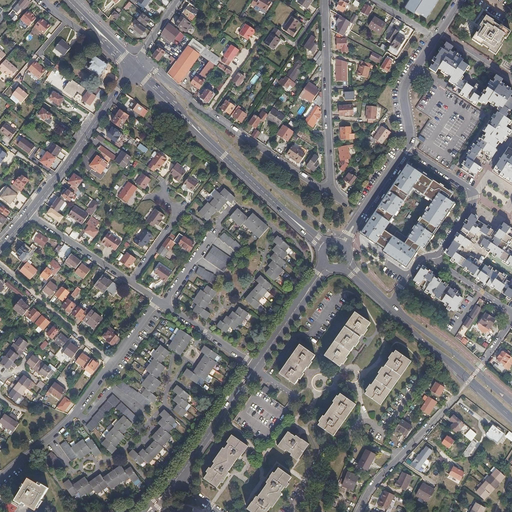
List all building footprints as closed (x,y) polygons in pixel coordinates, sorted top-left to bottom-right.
[(29,1),(27,0),(20,0),(17,4),(13,9),(14,11),(17,13),(21,7),(23,9),(29,1)] [(253,0),(251,4),(255,7),(256,5),(267,11),(272,2),(269,0),(253,0)] [(307,9),(312,0),(299,0),(298,3),(307,9)] [(343,12),(350,0),(341,0),(341,1),(339,4),(337,8),(343,12)] [(409,0),(405,6),(415,12),(416,10),(417,11),(418,11),(419,12),(427,17),(437,0),(409,0)] [(366,4),(362,12),(368,15),(372,8),(366,4)] [(191,18),(196,11),(190,7),(185,13),(191,18)] [(33,15),(30,13),(27,11),(20,19),(28,26),(36,18),(33,15)] [(145,25),(150,18),(143,12),(138,19),(145,25)] [(350,22),(354,24),(358,16),(354,14),(350,22)] [(176,25),(181,29),(185,32),(192,23),(189,21),(182,16),(176,25)] [(283,29),(293,36),(297,30),(295,28),(299,21),(293,16),(283,29)] [(350,22),(340,16),(337,22),(339,23),(338,26),(338,28),(340,30),(338,33),(347,38),(354,24),(350,22)] [(369,27),(380,34),(386,24),(375,17),(369,27)] [(501,44),(505,38),(509,31),(501,25),(500,27),(493,22),(486,17),(480,25),(482,27),(480,30),(478,33),(474,40),(482,46),(483,44),(490,49),(497,53),(502,45),(501,44)] [(44,21),(41,18),(34,26),(44,34),(50,26),(46,23),(44,21)] [(141,34),(146,28),(138,22),(134,28),(141,34)] [(181,32),(169,23),(162,34),(163,35),(167,38),(171,41),(173,43),(176,39),(181,32)] [(254,29),(246,23),(239,33),(247,39),(254,29)] [(393,43),(397,35),(401,29),(395,25),(386,39),(393,43)] [(282,32),(281,31),(275,27),(264,43),(274,49),(281,40),(278,38),(282,32)] [(185,35),(181,32),(176,39),(180,42),(184,37),(185,35)] [(346,37),(338,33),(336,38),(338,40),(338,48),(342,48),(342,50),(343,51),(348,51),(348,50),(348,48),(347,48),(347,39),(345,39),(346,37)] [(171,41),(162,34),(160,36),(170,44),(171,41)] [(391,46),(398,51),(406,39),(402,37),(401,37),(397,35),(393,43),(391,46)] [(200,54),(206,47),(193,38),(191,41),(177,60),(174,65),(168,73),(179,84),(200,54)] [(67,43),(62,40),(55,48),(65,56),(71,48),(66,44),(67,43)] [(312,52),(313,52),(317,45),(314,43),(313,44),(309,41),(305,46),(310,50),(309,51),(311,53),(312,52)] [(486,162),(489,164),(494,157),(497,152),(498,150),(495,148),(497,145),(496,144),(498,141),(501,143),(504,140),(502,139),(504,136),(506,137),(508,134),(507,133),(509,130),(506,128),(508,124),(506,123),(509,120),(506,118),(508,114),(506,113),(508,110),(510,111),(511,107),(511,98),(510,97),(511,93),(511,91),(509,90),(508,92),(505,90),(506,88),(503,86),(502,87),(499,85),(501,82),(502,79),(496,75),(494,78),(495,79),(493,83),(491,86),(490,85),(485,91),(487,92),(484,96),(481,93),(476,90),(477,89),(474,87),(473,88),(467,83),(465,85),(462,83),(463,82),(461,80),(460,79),(462,76),(466,69),(468,66),(462,62),(463,60),(460,57),(459,59),(456,57),(452,55),(454,53),(450,51),(453,47),(446,42),(444,45),(446,46),(444,49),(442,49),(440,52),(436,59),(437,60),(435,63),(433,66),(431,65),(429,68),(436,73),(439,68),(442,70),(445,73),(448,75),(452,77),(449,81),(452,84),(453,82),(457,84),(455,87),(458,89),(459,88),(462,90),(461,92),(464,94),(463,96),(473,102),(474,101),(477,103),(478,101),(482,103),(483,102),(486,104),(488,101),(491,103),(492,102),(495,104),(494,105),(498,108),(499,106),(502,108),(500,112),(499,113),(497,112),(495,116),(496,117),(494,120),(493,119),(490,122),(492,123),(490,126),(488,125),(484,132),(486,133),(484,137),(486,138),(484,141),(482,140),(480,143),(478,142),(476,146),(474,149),(472,148),(470,151),(471,152),(469,155),(468,154),(466,158),(467,159),(465,162),(466,163),(464,166),(463,165),(460,169),(473,178),(474,177),(476,174),(478,171),(477,170),(479,166),(481,163),(483,160),(486,162)] [(232,45),(221,62),(228,67),(239,50),(232,45)] [(159,60),(165,52),(159,47),(153,56),(159,60)] [(220,58),(210,50),(206,47),(200,54),(209,61),(200,74),(207,79),(219,62),(217,61),(220,58)] [(65,56),(55,48),(53,51),(62,59),(65,56)] [(377,61),(380,56),(373,52),(370,58),(377,61)] [(89,62),(86,68),(100,77),(109,64),(95,55),(90,63),(89,62)] [(348,81),(347,61),(337,58),(337,65),(337,81),(348,81)] [(299,60),(286,76),(291,80),(293,81),(294,82),(302,71),(298,69),(303,62),(299,59),(299,60)] [(371,63),(362,61),(361,65),(360,64),(357,75),(367,78),(370,67),(371,63)] [(34,63),(27,71),(38,80),(45,72),(34,63)] [(55,68),(59,72),(64,67),(59,63),(56,67),(55,68)] [(14,74),(2,64),(0,66),(0,76),(1,78),(2,77),(5,79),(8,82),(14,74)] [(245,77),(238,72),(233,80),(239,85),(245,77)] [(291,80),(286,76),(284,80),(282,78),(279,82),(287,88),(290,85),(293,87),(296,83),(293,81),(291,80)] [(192,83),(200,89),(205,82),(201,80),(196,77),(192,83)] [(443,88),(432,80),(426,90),(428,91),(416,109),(431,119),(418,139),(423,142),(421,146),(418,149),(447,169),(484,114),(443,88)] [(88,92),(75,83),(73,81),(71,84),(69,82),(63,91),(73,98),(77,92),(84,97),(82,101),(90,106),(96,97),(88,92)] [(305,99),(312,104),(319,93),(313,90),(315,88),(308,83),(298,97),(303,101),(305,99)] [(21,91),(18,88),(15,92),(14,91),(10,87),(4,94),(8,98),(11,95),(22,103),(28,96),(24,93),(24,94),(21,92),(21,91)] [(92,87),(88,92),(96,97),(99,92),(92,87)] [(207,89),(202,95),(200,97),(208,102),(214,94),(207,89)] [(345,100),(355,100),(354,92),(345,92),(345,100)] [(63,99),(54,93),(50,100),(59,106),(63,99)] [(227,100),(222,108),(230,114),(236,106),(227,100)] [(133,102),(129,107),(139,114),(143,109),(133,102)] [(239,105),(232,115),(242,122),(247,114),(240,109),(241,107),(239,105)] [(340,115),(353,114),(356,114),(357,113),(357,108),(353,108),(353,105),(340,106),(340,115)] [(317,113),(319,110),(320,108),(317,106),(309,117),(308,117),(305,122),(313,127),(321,116),(320,115),(317,113)] [(377,107),(367,107),(366,120),(369,120),(369,122),(373,122),(373,120),(376,120),(377,107)] [(266,117),(279,126),(285,117),(272,108),(266,117)] [(55,118),(42,109),(40,113),(38,112),(35,117),(49,126),(55,118)] [(116,116),(125,122),(129,116),(120,110),(116,116)] [(255,115),(249,123),(256,128),(262,119),(265,121),(267,117),(269,114),(263,110),(259,117),(255,115)] [(120,128),(125,122),(116,116),(112,122),(120,128)] [(144,125),(152,130),(154,127),(146,122),(144,125)] [(7,136),(6,136),(10,139),(15,131),(4,123),(0,128),(0,132),(4,135),(4,134),(7,136)] [(284,126),(278,135),(287,141),(293,132),(284,126)] [(375,139),(382,144),(390,132),(382,126),(374,138),(375,139)] [(351,134),(350,127),(341,127),(342,139),(354,138),(354,134),(351,134)] [(107,136),(117,143),(120,143),(121,141),(124,136),(123,135),(119,132),(115,129),(115,130),(113,128),(107,136)] [(16,150),(22,142),(17,138),(11,147),(16,150)] [(62,150),(53,143),(47,152),(56,158),(62,150)] [(145,153),(148,149),(140,143),(137,147),(145,153)] [(305,153),(293,145),(287,154),(299,162),(305,153)] [(347,145),(340,147),(341,154),(340,155),(341,160),(350,158),(348,148),(347,145)] [(124,168),(131,158),(122,151),(118,158),(100,146),(97,149),(101,152),(111,159),(124,168)] [(511,149),(509,153),(506,150),(504,148),(494,165),(496,166),(499,168),(498,170),(501,172),(501,173),(504,175),(503,176),(506,178),(507,177),(510,179),(509,180),(511,182),(511,149)] [(141,163),(147,167),(150,163),(152,165),(156,159),(158,160),(161,156),(159,155),(160,154),(152,149),(141,163)] [(98,157),(97,156),(89,166),(100,174),(108,164),(107,163),(111,159),(101,152),(98,157)] [(47,154),(40,163),(48,168),(55,159),(47,154)] [(314,172),(320,164),(317,161),(319,157),(315,154),(306,166),(314,172)] [(453,190),(408,159),(377,206),(359,233),(363,236),(375,244),(387,226),(407,194),(413,186),(431,199),(440,188),(449,194),(453,190)] [(179,167),(181,165),(177,163),(169,173),(175,177),(174,179),(178,182),(179,180),(180,181),(186,172),(179,167)] [(350,172),(344,179),(351,185),(357,177),(350,172)] [(83,179),(74,173),(67,182),(71,185),(77,189),(83,179)] [(144,188),(150,178),(142,173),(135,182),(144,188)] [(198,183),(189,176),(184,184),(187,187),(192,191),(198,183)] [(29,181),(23,177),(21,179),(19,178),(13,186),(20,191),(21,192),(29,181)] [(127,202),(137,187),(129,182),(119,196),(127,202)] [(20,191),(13,186),(11,185),(9,189),(8,188),(0,198),(10,206),(13,203),(16,199),(18,196),(17,195),(20,191)] [(77,189),(71,185),(68,189),(75,194),(78,190),(77,189)] [(413,186),(407,194),(426,208),(431,199),(413,186)] [(0,197),(0,198),(8,188),(6,187),(5,188),(4,188),(3,189),(2,190),(1,191),(1,192),(0,193),(0,192),(0,197)] [(449,194),(440,188),(426,208),(409,233),(405,239),(398,234),(387,226),(375,244),(384,250),(382,252),(406,268),(418,250),(421,247),(424,249),(427,244),(435,233),(451,210),(456,201),(459,198),(451,192),(449,194)] [(75,194),(68,189),(62,196),(70,202),(75,194)] [(220,194),(228,201),(230,204),(235,198),(225,189),(220,194)] [(212,197),(215,199),(223,206),(228,201),(220,194),(217,192),(212,197)] [(67,203),(58,197),(51,208),(58,212),(60,209),(62,210),(67,203)] [(94,199),(86,211),(92,215),(100,203),(94,199)] [(215,199),(210,204),(217,210),(218,212),(223,206),(215,199)] [(10,211),(0,203),(0,211),(7,216),(10,213),(9,212),(10,211)] [(208,203),(203,208),(212,216),(217,210),(210,204),(208,203)] [(76,219),(83,223),(88,215),(75,206),(68,215),(75,220),(76,219)] [(58,212),(51,208),(46,214),(60,222),(64,216),(58,212)] [(212,216),(203,208),(198,214),(207,221),(212,216)] [(145,221),(152,226),(154,224),(155,225),(156,223),(157,224),(160,221),(159,220),(160,218),(162,214),(155,209),(145,221)] [(230,217),(235,222),(243,214),(237,209),(230,217)] [(205,229),(208,225),(187,211),(184,215),(205,229)] [(243,214),(235,222),(241,227),(243,224),(248,219),(243,214)] [(248,219),(243,224),(248,229),(258,218),(253,214),(248,219)] [(511,228),(511,229),(508,226),(505,224),(503,223),(501,226),(502,227),(500,230),(499,229),(496,233),(495,232),(490,229),(489,230),(486,228),(487,226),(477,219),(474,217),(475,216),(471,214),(467,220),(468,221),(466,224),(465,223),(463,226),(461,229),(459,233),(460,234),(458,237),(456,236),(455,238),(447,250),(449,251),(447,254),(452,257),(455,259),(454,261),(460,265),(464,268),(465,266),(468,268),(467,270),(471,272),(474,274),(473,276),(476,278),(477,276),(480,279),(479,280),(483,282),(487,276),(490,278),(486,284),(489,287),(491,284),(495,286),(494,287),(503,293),(508,297),(510,299),(511,296),(511,228)] [(258,218),(248,229),(254,233),(263,223),(258,218)] [(89,220),(79,235),(84,239),(86,236),(92,239),(100,228),(89,220)] [(269,228),(263,223),(254,233),(259,238),(269,228)] [(405,239),(409,233),(401,227),(398,234),(405,239)] [(153,233),(145,228),(137,238),(136,237),(133,240),(142,247),(145,243),(146,244),(153,233)] [(73,230),(70,235),(75,239),(79,233),(73,230)] [(39,233),(34,241),(43,246),(48,239),(39,233)] [(108,233),(101,242),(106,246),(106,245),(109,247),(112,249),(112,248),(115,250),(121,242),(108,233)] [(229,247),(230,246),(235,251),(235,250),(238,253),(243,247),(241,245),(240,246),(235,241),(235,242),(230,237),(229,238),(224,233),(219,238),(224,243),(229,247)] [(174,242),(173,242),(178,245),(184,237),(179,234),(177,238),(174,242)] [(277,245),(285,252),(290,247),(278,236),(273,242),(277,245)] [(184,237),(178,245),(189,252),(195,244),(184,237)] [(168,238),(157,253),(163,257),(173,242),(174,242),(168,238)] [(16,254),(23,260),(28,255),(32,250),(25,244),(22,247),(18,252),(19,252),(16,254)] [(288,255),(285,252),(277,245),(272,251),(275,253),(283,260),(288,255)] [(213,246),(204,259),(224,272),(232,260),(213,246)] [(128,267),(132,261),(133,262),(136,258),(127,251),(124,255),(123,255),(119,261),(128,267)] [(285,262),(283,260),(275,253),(270,258),(273,261),(281,268),(285,262)] [(71,264),(76,268),(81,262),(71,254),(64,263),(69,267),(71,264)] [(28,255),(23,260),(26,263),(20,270),(30,279),(37,271),(27,262),(31,257),(28,255)] [(46,267),(40,275),(47,280),(52,273),(55,275),(60,269),(57,266),(58,265),(52,260),(46,267)] [(283,270),(281,268),(273,261),(268,266),(270,268),(279,275),(283,270)] [(162,281),(166,283),(172,274),(160,266),(154,274),(161,278),(162,279),(162,281)] [(199,267),(196,274),(202,277),(201,278),(211,282),(210,283),(213,284),(216,277),(214,276),(214,275),(205,271),(205,270),(199,267)] [(274,281),(279,275),(270,268),(266,274),(274,281)] [(427,273),(428,271),(425,269),(424,270),(420,268),(413,279),(417,282),(417,281),(421,283),(420,284),(423,286),(426,288),(429,291),(428,292),(431,294),(432,293),(436,295),(434,297),(437,298),(444,303),(446,302),(449,304),(448,305),(451,308),(450,309),(453,311),(454,310),(456,311),(458,308),(459,306),(461,304),(459,302),(462,298),(459,296),(458,297),(455,295),(456,294),(452,291),(453,290),(450,288),(451,287),(449,286),(448,285),(446,287),(443,285),(444,283),(440,281),(439,283),(436,281),(437,279),(434,277),(435,275),(431,273),(430,275),(427,273)] [(103,275),(94,286),(104,293),(106,290),(112,283),(103,275)] [(259,284),(267,291),(271,285),(261,276),(256,281),(259,284)] [(484,287),(486,284),(490,278),(487,276),(483,282),(481,286),(484,287)] [(22,298),(24,294),(9,281),(6,285),(22,298)] [(50,281),(43,290),(50,296),(57,287),(50,281)] [(121,289),(113,282),(112,283),(106,290),(115,297),(121,289)] [(267,291),(259,284),(254,289),(263,297),(267,291)] [(207,286),(203,291),(213,298),(216,292),(207,286)] [(63,300),(69,292),(62,287),(56,295),(63,300)] [(77,287),(71,295),(74,298),(80,290),(77,287)] [(258,302),(263,297),(254,289),(250,294),(258,302)] [(201,290),(197,296),(209,304),(213,298),(203,291),(201,290)] [(260,304),(258,302),(250,294),(245,300),(255,309),(260,304)] [(193,302),(197,305),(204,310),(209,304),(197,296),(193,302)] [(28,310),(30,308),(25,304),(26,302),(21,298),(15,305),(13,308),(23,316),(24,314),(28,310)] [(62,307),(69,312),(75,305),(68,299),(62,307)] [(204,310),(197,305),(193,311),(206,320),(210,314),(204,310)] [(78,307),(72,314),(78,319),(83,313),(84,312),(82,310),(78,307)] [(239,307),(235,313),(245,319),(249,313),(239,307)] [(369,319),(354,308),(324,352),(339,362),(341,359),(343,360),(346,354),(345,353),(348,349),(353,341),(354,342),(358,337),(357,335),(361,330),(362,331),(366,325),(365,324),(369,319)] [(478,311),(473,308),(468,317),(472,320),(478,311)] [(30,312),(28,310),(24,314),(28,317),(26,319),(28,321),(29,319),(33,322),(40,314),(33,309),(30,312)] [(86,316),(83,320),(94,328),(102,318),(91,310),(86,316)] [(245,319),(235,313),(233,311),(229,317),(238,324),(241,325),(245,319)] [(496,319),(486,313),(480,323),(489,329),(496,319)] [(35,324),(43,330),(49,322),(42,316),(35,324)] [(238,324),(229,317),(227,316),(223,322),(230,327),(234,330),(238,324)] [(230,327),(223,322),(220,321),(217,327),(226,333),(230,327)] [(477,325),(473,333),(479,337),(484,329),(477,325)] [(46,333),(52,339),(58,331),(53,327),(51,330),(49,329),(46,333)] [(116,336),(118,334),(110,327),(103,336),(113,345),(119,338),(116,336)] [(180,330),(176,335),(188,343),(192,338),(180,330)] [(61,348),(68,340),(61,334),(54,342),(61,348)] [(188,343),(176,335),(172,342),(184,349),(188,343)] [(14,348),(21,354),(24,350),(23,350),(27,343),(20,338),(15,344),(16,345),(14,348)] [(44,342),(39,348),(43,350),(48,344),(46,342),(45,343),(44,342)] [(184,349),(172,342),(168,347),(180,355),(184,349)] [(72,358),(78,349),(70,343),(61,355),(66,359),(69,361),(72,358)] [(161,345),(156,351),(165,358),(169,352),(161,345)] [(201,352),(205,355),(214,361),(218,355),(205,346),(201,352)] [(380,401),(410,357),(395,346),(393,349),(391,348),(388,352),(387,353),(388,354),(384,361),(382,363),(381,362),(379,365),(377,368),(378,369),(371,380),(368,379),(366,383),(364,385),(366,387),(364,390),(380,401)] [(300,349),(299,348),(282,372),(283,373),(281,375),(295,385),(315,356),(302,347),(300,349)] [(11,350),(6,356),(13,362),(18,355),(19,356),(21,354),(14,348),(12,351),(11,350)] [(165,358),(156,351),(152,357),(154,359),(160,364),(165,358)] [(504,366),(510,357),(502,351),(496,359),(504,366)] [(81,353),(75,362),(84,369),(91,360),(81,353)] [(39,360),(32,355),(26,363),(33,368),(32,369),(35,371),(41,363),(38,361),(39,360)] [(214,361),(205,355),(201,361),(213,369),(217,363),(214,361)] [(3,360),(0,364),(8,369),(11,366),(14,368),(16,365),(13,362),(6,356),(5,356),(2,359),(3,360)] [(160,364),(154,359),(150,364),(161,373),(165,367),(160,364)] [(84,369),(91,374),(99,364),(96,361),(95,363),(91,360),(84,369)] [(213,369),(201,361),(197,367),(209,375),(213,369)] [(44,366),(41,363),(35,371),(38,373),(39,372),(45,377),(51,370),(45,364),(44,366)] [(161,373),(150,364),(145,370),(150,374),(156,379),(161,373)] [(209,375),(197,367),(193,373),(200,378),(205,381),(209,375)] [(196,383),(200,378),(193,373),(187,369),(183,375),(196,383)] [(161,383),(156,379),(150,374),(146,379),(157,388),(161,383)] [(28,385),(31,381),(24,375),(21,379),(18,377),(15,380),(18,382),(26,388),(27,388),(29,386),(28,385)] [(205,381),(200,378),(196,383),(201,387),(205,381)] [(152,394),(157,388),(146,379),(141,385),(146,389),(152,394)] [(43,392),(46,394),(47,391),(53,383),(51,381),(43,392)] [(146,408),(151,402),(142,394),(138,392),(137,393),(132,389),(131,389),(129,387),(121,381),(117,387),(127,395),(128,395),(133,399),(133,398),(146,408)] [(23,392),(26,388),(18,382),(15,386),(12,383),(10,386),(22,395),(24,392),(23,392)] [(53,383),(47,391),(59,399),(65,390),(54,382),(53,383)] [(444,389),(437,383),(430,393),(438,397),(444,389)] [(22,395),(10,386),(8,389),(11,391),(8,396),(15,402),(19,398),(22,395)] [(173,391),(178,395),(185,401),(190,395),(177,386),(173,391)] [(238,414),(233,420),(266,443),(273,434),(274,435),(275,433),(274,432),(284,418),(285,419),(287,416),(286,416),(289,411),(287,409),(285,407),(265,394),(268,389),(264,386),(261,391),(257,388),(256,387),(253,393),(252,392),(248,396),(249,397),(241,409),(240,408),(237,413),(238,414)] [(157,398),(152,394),(146,389),(142,394),(151,402),(153,403),(157,398)] [(43,392),(40,390),(36,395),(33,400),(39,403),(46,394),(43,392)] [(334,436),(356,403),(340,391),(338,393),(337,392),(335,394),(332,398),(334,400),(324,414),(322,412),(320,415),(317,418),(320,421),(317,425),(334,436)] [(120,402),(112,395),(107,400),(108,401),(99,411),(92,418),(93,419),(86,426),(91,432),(95,428),(98,424),(99,422),(104,417),(104,416),(113,406),(114,407),(120,402)] [(185,401),(178,395),(173,400),(178,404),(184,409),(189,403),(185,401)] [(428,397),(426,400),(420,409),(427,413),(428,411),(430,413),(437,403),(428,397)] [(124,416),(132,423),(133,424),(138,419),(121,403),(116,408),(124,416)] [(184,409),(178,404),(174,410),(182,417),(187,411),(184,409)] [(163,418),(171,426),(176,421),(164,410),(160,415),(163,418)] [(5,428),(14,415),(11,413),(8,417),(4,414),(0,420),(0,422),(3,425),(2,426),(5,428)] [(13,432),(19,424),(14,421),(17,417),(14,415),(5,428),(8,430),(9,429),(13,432)] [(461,421),(454,415),(450,419),(454,423),(450,428),(453,431),(461,421)] [(127,429),(132,423),(124,416),(119,421),(127,429)] [(173,427),(171,426),(163,418),(158,424),(161,427),(168,433),(173,427)] [(122,434),(127,429),(119,421),(116,419),(111,424),(114,427),(122,434)] [(408,424),(401,420),(395,429),(406,436),(410,430),(406,428),(408,424)] [(497,428),(492,425),(485,434),(486,435),(487,437),(488,438),(489,439),(491,440),(492,440),(493,440),(497,443),(504,434),(500,431),(497,428)] [(125,437),(122,434),(114,427),(109,432),(120,442),(125,437)] [(172,436),(168,433),(161,427),(157,432),(167,441),(172,436)] [(298,458),(310,441),(302,435),(301,436),(298,434),(295,432),(294,433),(288,429),(277,444),(283,448),(284,446),(290,450),(289,453),(298,458)] [(464,436),(471,441),(476,434),(470,429),(467,432),(464,436)] [(115,447),(120,442),(109,432),(105,438),(106,439),(115,447)] [(162,447),(167,441),(157,432),(152,437),(155,440),(162,447)] [(239,458),(248,444),(231,432),(226,440),(227,441),(224,445),(222,445),(212,459),(213,460),(210,466),(208,465),(205,470),(206,471),(201,477),(215,486),(220,480),(222,481),(230,470),(228,468),(236,457),(239,458)] [(449,449),(454,441),(447,436),(442,443),(449,449)] [(117,449),(115,447),(106,439),(102,444),(104,447),(112,454),(117,449)] [(85,455),(91,451),(86,444),(83,440),(77,444),(85,455)] [(86,444),(91,451),(95,457),(101,453),(92,440),(86,444)] [(163,448),(162,447),(155,440),(150,446),(158,453),(163,448)] [(71,462),(78,457),(71,448),(66,441),(60,445),(71,462)] [(467,454),(474,444),(471,442),(457,458),(466,457),(467,457),(467,454)] [(79,459),(85,455),(77,444),(71,448),(78,457),(79,459)] [(153,459),(158,453),(150,446),(145,451),(153,459)] [(417,456),(410,466),(418,471),(432,451),(426,446),(423,451),(422,450),(418,457),(417,456)] [(148,464),(153,459),(145,451),(143,449),(138,454),(144,460),(148,464)] [(140,465),(144,460),(138,454),(133,450),(128,455),(140,465)] [(357,466),(367,471),(375,455),(366,450),(357,466)] [(59,472),(65,467),(58,459),(54,454),(53,455),(51,452),(45,457),(47,460),(48,459),(52,464),(59,472)] [(124,482),(130,478),(125,471),(121,465),(115,469),(123,481),(124,482)] [(288,479),(291,475),(278,465),(273,470),(272,469),(269,472),(270,473),(265,478),(267,479),(257,493),(255,492),(251,498),(246,505),(255,511),(266,511),(268,510),(266,507),(269,503),(272,505),(282,490),(281,488),(284,484),(287,485),(289,481),(288,479)] [(125,471),(130,478),(133,483),(138,478),(131,467),(125,471)] [(464,473),(453,467),(449,474),(460,480),(464,473)] [(117,485),(123,481),(115,469),(109,474),(117,485)] [(498,484),(505,477),(497,469),(493,473),(491,471),(487,475),(490,477),(483,485),(481,483),(477,486),(480,488),(476,492),(484,500),(498,484)] [(342,485),(352,489),(357,476),(347,472),(342,485)] [(405,491),(412,477),(402,472),(398,482),(397,481),(395,486),(405,491)] [(103,490),(109,486),(103,478),(101,474),(94,479),(103,490)] [(111,489),(117,485),(109,474),(106,475),(103,478),(109,486),(111,489)] [(85,477),(79,481),(87,493),(88,494),(94,490),(89,483),(85,477)] [(24,485),(22,489),(15,501),(21,504),(22,502),(26,504),(35,510),(37,507),(39,504),(41,500),(48,488),(42,485),(40,486),(37,484),(28,479),(24,485)] [(91,481),(89,483),(94,490),(97,494),(103,490),(94,479),(91,481)] [(78,493),(73,485),(69,480),(63,484),(72,497),(78,493)] [(79,481),(73,485),(78,493),(81,497),(87,493),(79,481)] [(422,484),(416,495),(428,502),(435,490),(430,487),(429,488),(422,484)] [(387,510),(394,496),(384,491),(378,505),(387,510)] [(469,510),(471,511),(470,511),(483,511),(486,508),(476,503),(473,507),(471,506),(469,510)]
